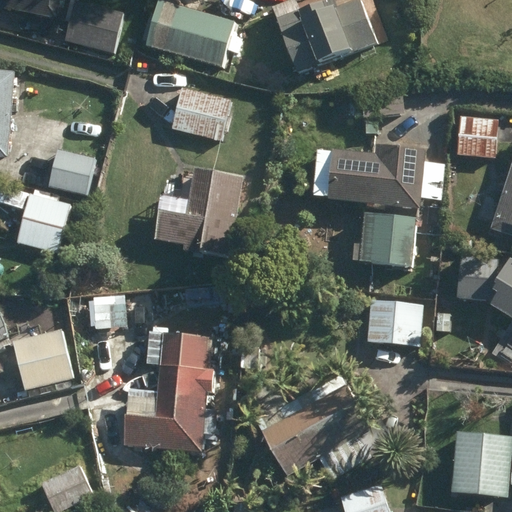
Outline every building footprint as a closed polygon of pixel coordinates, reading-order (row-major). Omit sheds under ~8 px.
[(0,0),(0,10),(57,22),(61,0),(0,0)] [(273,13),(298,78),(378,47),(361,3),(337,12),(333,1),(300,14),(296,4),(273,13)] [(65,44),(114,57),(125,17),(77,3),(65,44)] [(148,49),(222,70),(235,25),(160,5),(148,49)] [(0,161),(9,162),(14,76),(0,75),(0,161)] [(174,133),(222,145),(232,102),(183,91),(174,133)] [(352,103),(354,121),(405,117),(403,99),(352,103)] [(458,160),(497,162),(499,123),(460,121),(458,160)] [(366,123),(366,137),(379,137),(379,123),(366,123)] [(313,202),(421,212),(422,202),(441,204),(445,168),(425,166),(427,155),(376,150),(375,159),(333,155),(333,156),(318,155),(313,202)] [(50,191),(88,199),(96,162),(59,154),(50,191)] [(511,161),(490,229),(511,236),(511,161)] [(186,253),(230,260),(244,181),(195,173),(187,221),(163,217),(159,242),(187,247),(186,253)] [(20,247),(60,257),(71,208),(32,198),(20,247)] [(354,265),(413,269),(416,221),(365,218),(362,248),(355,248),(354,265)] [(456,300),(489,302),(492,260),(459,257),(456,300)] [(511,260),(509,259),(492,286),(501,292),(495,302),(507,309),(502,317),(511,323),(511,260)] [(370,347),(422,350),(425,308),(372,305),(370,347)] [(13,345),(26,394),(74,382),(62,332),(13,345)] [(124,449),(202,457),(208,397),(211,397),(214,375),(210,375),(213,343),(163,338),(157,404),(128,401),(124,449)] [(322,462),(333,483),(373,461),(361,440),(372,434),(342,378),(258,424),(289,480),(322,462)] [(452,497),(509,501),(511,453),(511,440),(456,437),(452,497)] [(43,488),(53,511),(65,511),(96,500),(84,471),(43,488)] [(339,503),(342,511),(390,511),(381,488),(339,503)]
